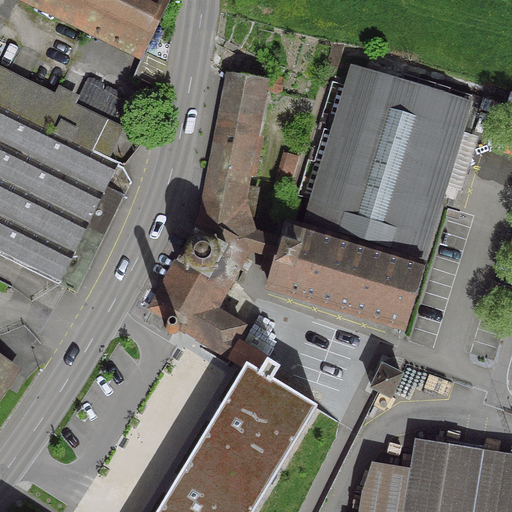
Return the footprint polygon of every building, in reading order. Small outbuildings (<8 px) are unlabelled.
[(158,0),(33,0),(134,49),(158,0)] [(474,101),(352,65),(300,225),(285,221),(266,290),(406,331),(474,101)] [(114,136),(105,123),(0,71),(0,257),(74,294),(122,196),(103,187),(115,164),(103,158),(114,136)] [(227,76),(208,171),(245,178),(245,177),(250,178),(257,141),(252,140),(263,83),(227,76)] [(148,310),(167,320),(170,319),(174,321),(177,324),(178,328),(223,355),(240,328),(212,311),(242,256),(241,256),(248,234),(238,231),(245,178),(208,171),(199,219),(148,310)] [(252,511),(317,404),(248,362),(157,511),(252,511)] [(0,382),(9,370),(0,364),(0,382)] [(388,398),(399,376),(380,367),(369,389),(388,398)] [(359,492),(356,511),(511,511),(511,455),(413,440),(408,469),(369,463),(359,492)]
